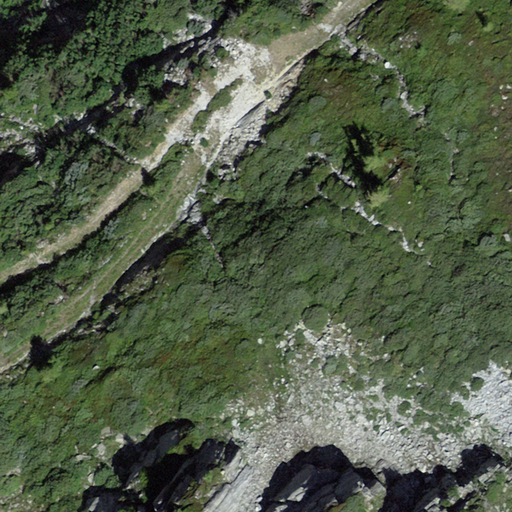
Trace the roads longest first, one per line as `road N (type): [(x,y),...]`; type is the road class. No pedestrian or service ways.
road 1 (track): [(355,0),(198,105),(102,216),(0,280)]
road 2 (track): [(261,63),(176,205),(124,266),(0,363)]
